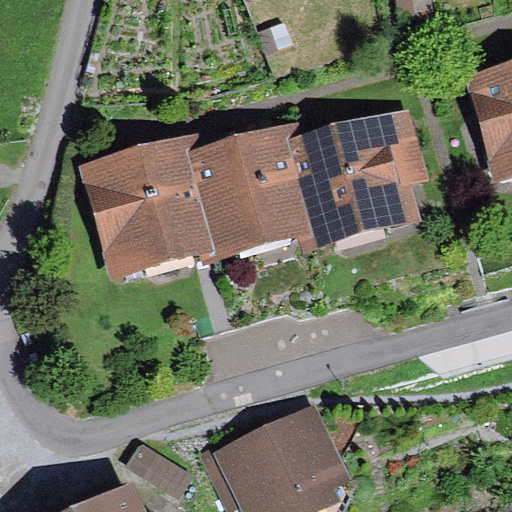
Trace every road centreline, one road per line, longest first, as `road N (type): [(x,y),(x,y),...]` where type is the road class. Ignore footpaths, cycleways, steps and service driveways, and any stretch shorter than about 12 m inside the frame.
road 1 (residential): [(0,421),(12,436),(64,443),(511,316)]
road 2 (residential): [(77,0),(0,266)]
